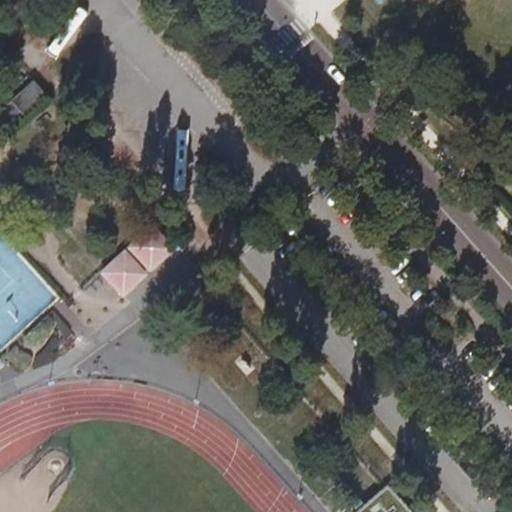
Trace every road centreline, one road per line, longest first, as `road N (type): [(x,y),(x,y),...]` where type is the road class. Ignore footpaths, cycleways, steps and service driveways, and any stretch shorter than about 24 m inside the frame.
road 1 (tertiary): [(253,0),(511,289)]
road 2 (track): [(511,233),(348,49),(319,0)]
